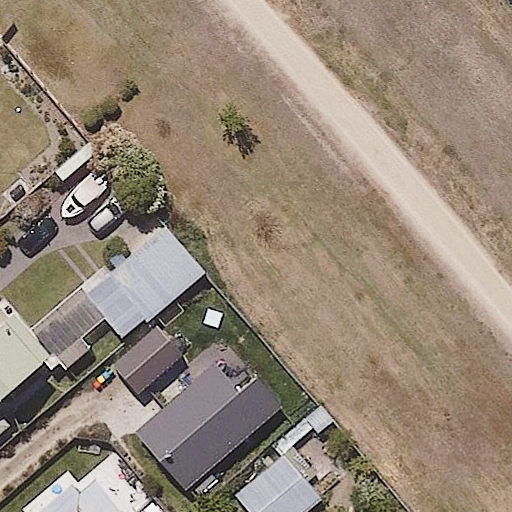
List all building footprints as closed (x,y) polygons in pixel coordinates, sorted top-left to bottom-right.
[(104,148),(85,128),(45,165),(64,186),(104,148)] [(131,176),(90,184),(98,234),(140,226),(131,176)] [(94,242),(71,201),(9,235),(33,276),(94,242)] [(201,275),(155,226),(83,294),(120,343),(186,288),(201,275)] [(63,373),(93,346),(63,313),(37,337),(0,295),(0,397),(47,355),(63,373)] [(150,327),(108,365),(135,395),(178,354),(150,327)] [(211,366),(130,435),(182,492),(278,409),(250,380),(234,393),(211,366)] [(295,464),(284,450),(238,489),(258,511),(302,511),(348,473),(321,442),(295,464)] [(74,495),(68,484),(36,511),(118,511),(90,482),(74,495)] [(237,511),(227,501),(216,511),(237,511)]
